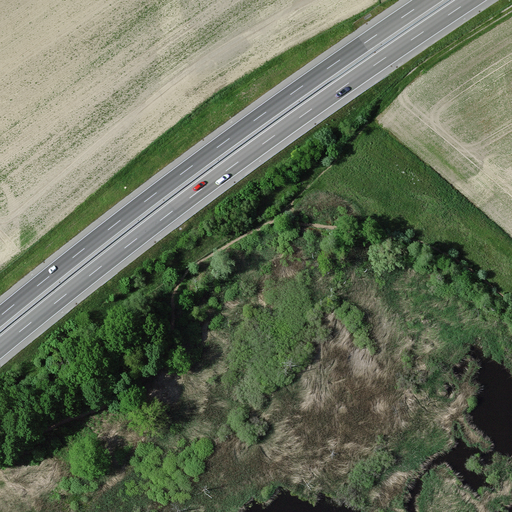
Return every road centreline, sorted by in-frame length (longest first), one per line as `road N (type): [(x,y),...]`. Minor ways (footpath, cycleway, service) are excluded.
road 1 (motorway): [(0,347),(235,163),(471,0)]
road 2 (motorway): [(428,0),(222,143),(0,316)]
road 3 (track): [(390,91),(511,10)]
